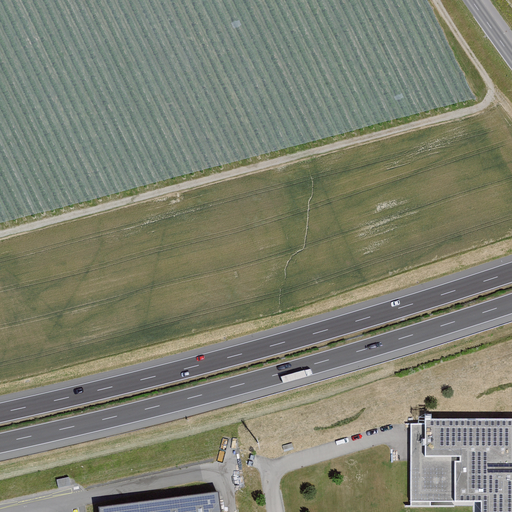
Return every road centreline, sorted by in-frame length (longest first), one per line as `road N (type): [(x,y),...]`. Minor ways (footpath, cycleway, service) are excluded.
road 1 (track): [(436,0),(488,81),(485,103),(0,235)]
road 2 (motorway): [(511,271),(258,349),(0,412)]
road 3 (motorway): [(0,443),(269,377),(511,303)]
